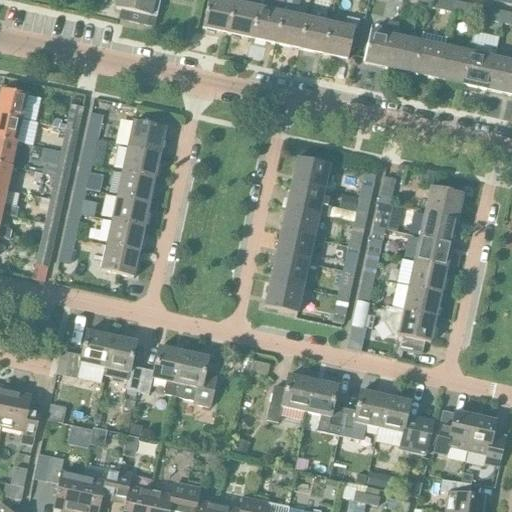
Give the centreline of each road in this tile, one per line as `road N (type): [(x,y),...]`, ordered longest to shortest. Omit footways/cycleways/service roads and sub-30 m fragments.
road 1 (residential): [(448,382),(500,148)]
road 2 (residential): [(236,336),(283,102)]
road 3 (residential): [(148,317),(197,84)]
road 4 (residential): [(500,148),(283,102)]
road 5 (residential): [(448,382),(236,336)]
road 6 (residential): [(197,84),(0,40)]
road 7 (residential): [(148,317),(0,284)]
